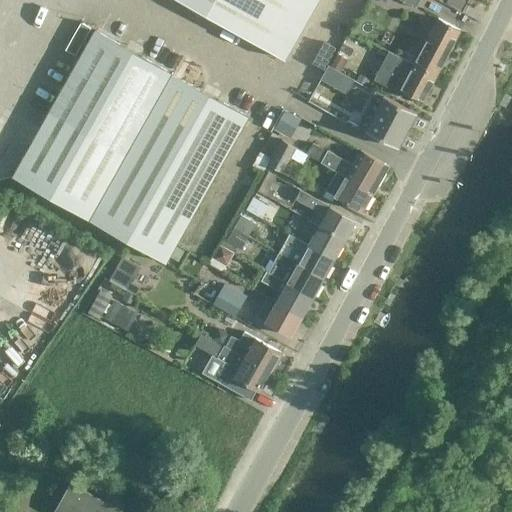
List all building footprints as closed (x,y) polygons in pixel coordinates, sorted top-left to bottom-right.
[(180,0),(285,59),(318,0),(180,0)] [(447,0),(446,2),(461,10),(465,2),(466,1),(463,0),(447,0)] [(435,17),(410,62),(432,74),(457,29),(435,17)] [(65,51),(75,56),(91,28),(81,23),(65,51)] [(13,176),(166,262),(248,116),(95,30),(13,176)] [(418,99),(432,74),(410,62),(409,64),(387,52),(372,78),(396,91),(398,88),(418,99)] [(339,76),(342,70),(348,59),(336,53),(327,69),(339,76)] [(366,135),(394,150),(412,115),(384,100),(366,135)] [(273,128),(279,132),(289,138),(301,119),(284,109),(273,128)] [(283,172),(296,147),(280,139),(267,163),(283,172)] [(383,165),(379,163),(359,152),(353,164),(327,150),(312,142),(306,154),(337,171),(370,189),(383,165)] [(359,208),(370,189),(337,171),(326,190),(359,208)] [(353,221),(324,205),(299,191),(295,198),(316,210),(310,220),(344,238),(353,221)] [(262,218),(269,205),(253,196),(246,209),(262,218)] [(241,215),(234,228),(248,236),(255,223),(241,215)] [(333,257),(344,238),(310,220),(307,218),(302,227),(312,233),(307,243),(333,257)] [(241,249),(248,236),(234,228),(227,241),(241,249)] [(289,233),(279,252),(322,276),(333,257),(307,243),(297,237),(296,237),(289,233)] [(217,255),(227,262),(234,250),(225,244),(217,255)] [(281,265),(276,275),(275,275),(312,296),(322,276),(279,252),(274,261),(281,265)] [(123,256),(111,276),(111,277),(128,287),(140,266),(123,256)] [(301,315),(312,296),(275,275),(275,276),(266,270),(261,280),(277,289),(273,298),(272,299),(301,315)] [(236,316),(247,296),(224,283),(213,303),(236,316)] [(88,312),(100,319),(113,295),(100,289),(88,312)] [(291,333),(301,315),(272,299),(273,298),(268,295),(257,314),(291,333)] [(104,318),(127,331),(138,313),(114,300),(104,318)] [(233,333),(226,346),(268,370),(280,350),(253,336),(249,343),(233,333)] [(219,353),(224,345),(214,339),(209,347),(219,353)] [(268,370),(226,346),(224,345),(217,356),(227,362),(217,380),(249,398),(254,387),(258,389),(268,370)] [(54,511),(118,511),(69,485),(54,511)]
